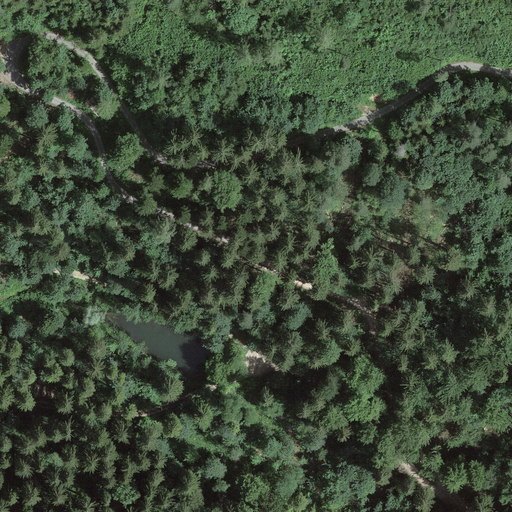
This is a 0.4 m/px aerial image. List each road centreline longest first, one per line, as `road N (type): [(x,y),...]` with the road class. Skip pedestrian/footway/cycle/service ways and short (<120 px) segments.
road 1 (residential): [(511,73),(454,66),(394,105),(327,131),(196,164),(154,154),(106,81),(64,39),(30,37),(12,52),(18,81),(89,123),(107,174),(128,198),(243,247),(289,279),(348,294)]
road 2 (track): [(0,261),(69,270),(148,296),(280,362)]
road 3 (track): [(280,362),(147,409),(0,398)]
road 4 (track): [(156,0),(290,85),(378,111)]
road 5 (track): [(372,318),(400,418),(466,511)]
road 6 (track): [(329,388),(429,488),(452,496)]
